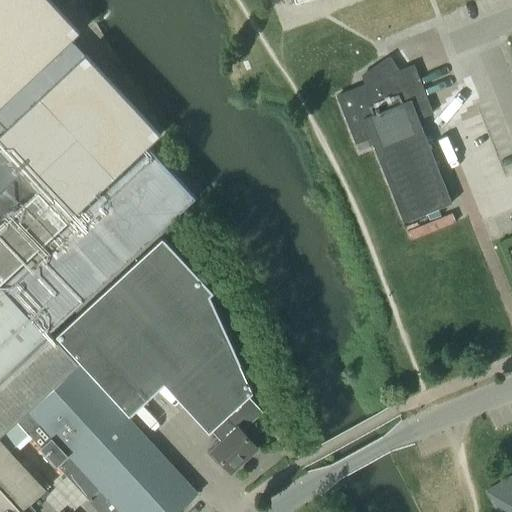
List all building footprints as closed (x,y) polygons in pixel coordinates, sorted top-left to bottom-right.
[(0,0),(0,436),(16,422),(79,364),(80,363),(55,336),(52,332),(196,199),(150,149),(2,285),(1,283),(67,223),(160,135),(85,55),(0,135),(0,107),(80,33),(48,0),(0,0)] [(452,204),(421,128),(418,120),(433,114),(414,66),(394,73),(385,60),(361,75),(365,85),(337,97),(355,145),(370,139),(403,223),(452,204)] [(209,432),(210,431),(215,436),(205,445),(222,463),(219,465),(227,473),(231,470),(233,471),(257,449),(242,432),(262,413),(247,396),(252,392),(207,295),(212,295),(161,239),(55,336),(80,363),(129,415),(163,383),(209,432)] [(135,427),(79,364),(16,422),(40,448),(98,511),(177,511),(197,494),(135,427)] [(0,489),(20,511),(21,511),(46,489),(0,439),(0,489)] [(511,511),(511,481),(495,492),(503,511),(511,511)] [(20,511),(0,489),(0,511),(20,511)]
